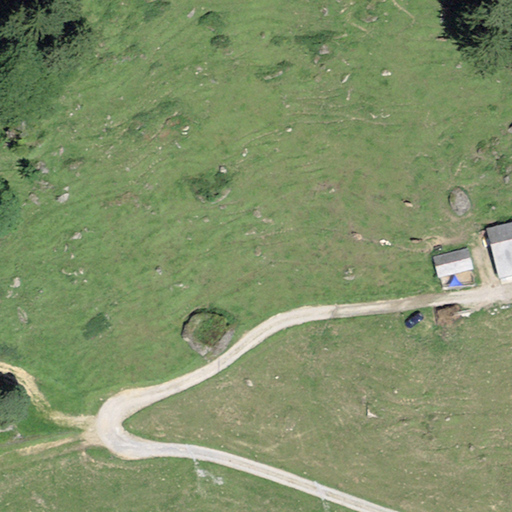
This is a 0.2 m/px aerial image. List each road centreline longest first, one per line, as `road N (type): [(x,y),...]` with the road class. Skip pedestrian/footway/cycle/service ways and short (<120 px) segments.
road 1 (track): [(511,290),(314,313),(253,337),(211,370),(113,409),(113,437),(127,447),(197,451),(383,511)]
road 2 (track): [(0,369),(32,377),(79,415),(109,420)]
